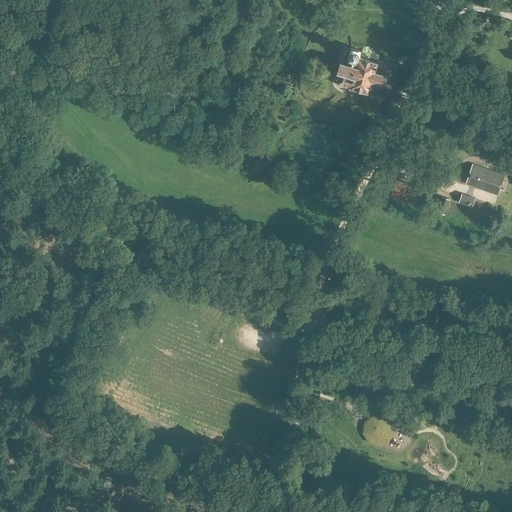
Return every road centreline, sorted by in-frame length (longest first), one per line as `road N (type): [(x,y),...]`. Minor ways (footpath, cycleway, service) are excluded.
road 1 (track): [(0,141),(26,294),(25,328),(0,392)]
road 2 (track): [(291,511),(312,328)]
road 3 (track): [(0,401),(35,488),(108,511)]
